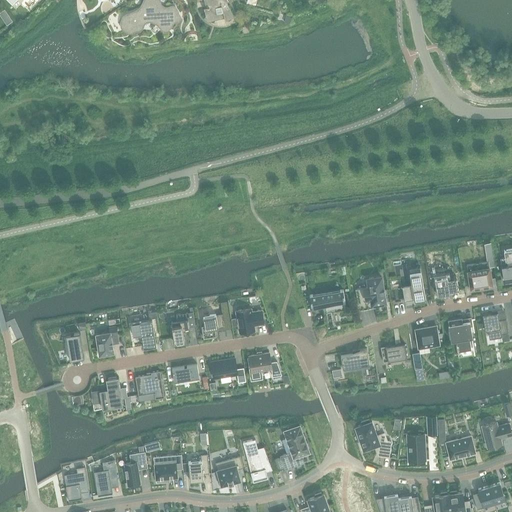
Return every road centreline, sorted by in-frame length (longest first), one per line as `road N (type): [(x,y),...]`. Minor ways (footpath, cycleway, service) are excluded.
road 1 (residential): [(337,455),(265,495),(162,494),(66,511)]
road 2 (residential): [(76,379),(94,366),(285,333),(303,342),(309,357)]
road 3 (residential): [(511,296),(413,317),(309,357)]
road 4 (residential): [(511,457),(422,477),(337,455)]
road 5 (tertiary): [(511,114),(472,114),(445,98),(408,0)]
